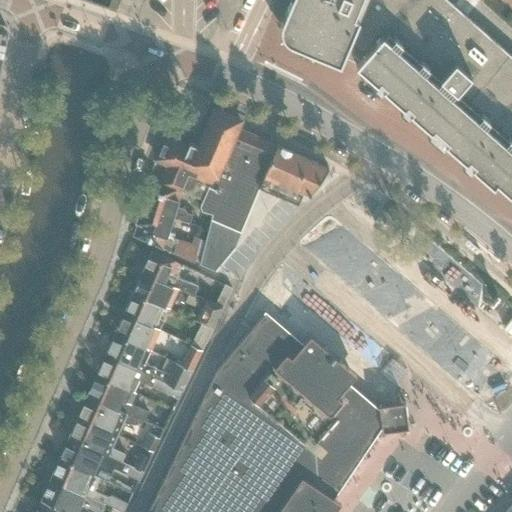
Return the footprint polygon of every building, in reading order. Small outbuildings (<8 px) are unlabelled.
[(295,0),(286,23),(286,32),(292,38),(340,58),(345,47),(359,59),(355,63),(411,113),(415,109),(511,194),(511,56),(448,0),(295,0)] [(189,142),(187,146),(166,137),(156,159),(168,164),(167,166),(160,184),(180,190),(179,191),(180,191),(202,199),(199,206),(200,209),(210,212),(201,254),(216,260),(238,242),(251,203),(262,175),(276,145),(235,128),(239,118),(214,108),(198,146),(189,142)] [(276,145),(262,175),(302,193),(307,195),(327,168),(309,160),(309,159),(276,144),(276,145)] [(180,191),(179,191),(149,181),(142,205),(152,209),(152,207),(172,215),(188,222),(191,214),(184,211),(184,209),(176,206),(180,191)] [(152,209),(142,205),(136,222),(143,225),(139,237),(183,256),(186,247),(184,241),(167,233),(172,215),(152,207),(152,209)] [(386,232),(394,220),(382,212),(374,224),(386,232)] [(151,251),(142,272),(177,287),(177,289),(194,296),(198,287),(176,277),(182,265),(151,251)] [(168,308),(177,289),(177,287),(142,272),(133,292),(168,308)] [(224,284),(216,304),(223,308),(229,295),(232,288),(224,284)] [(124,313),(160,329),(164,321),(158,318),(161,311),(165,313),(167,308),(168,309),(168,308),(133,292),(124,313)] [(223,308),(216,304),(206,299),(196,320),(201,323),(213,329),(223,308)] [(115,334),(151,350),(161,330),(160,330),(160,329),(124,313),(115,334)] [(301,345),(264,313),(262,316),(216,370),(147,511),(321,511),(371,439),(380,426),(383,426),(385,427),(387,428),(389,429),(391,429),(393,429),(396,428),(399,427),(401,425),(403,422),(404,418),(403,413),(402,410),(399,407),(396,405),(392,405),(387,406),(385,407),(383,408),(382,410),(379,411),(357,392),(346,384),(349,380),(350,379),(350,378),(351,377),(351,376),(350,375),(350,374),(350,373),(349,373),(348,372),(348,371),(346,370),(344,370),(343,370),(342,371),(341,371),(340,372),(337,375),(310,353),(313,350),(314,349),(314,347),(315,346),(315,345),(314,343),(314,342),(312,341),(311,340),(310,340),(308,339),(306,340),(305,340),(304,341),(301,345)] [(213,329),(201,323),(191,343),(203,349),(213,329)] [(145,363),(151,350),(115,334),(106,354),(184,389),(193,371),(181,365),(167,359),(164,364),(171,367),(167,373),(145,363)] [(203,349),(191,343),(181,365),(193,371),(203,349)] [(96,375),(134,392),(139,381),(152,387),(178,399),(182,391),(183,392),(184,389),(106,354),(96,375)] [(138,418),(138,419),(144,422),(148,412),(131,405),(136,393),(133,392),(134,392),(96,375),(87,396),(138,418)] [(78,416),(119,434),(124,422),(129,425),(130,423),(135,426),(138,419),(138,418),(87,396),(78,416)] [(78,416),(69,437),(122,461),(125,454),(113,448),(119,434),(78,416)] [(160,439),(149,433),(142,447),(154,452),(160,439)] [(101,476),(101,477),(108,481),(114,469),(139,480),(144,471),(132,466),(122,462),(122,461),(69,437),(60,458),(101,476)] [(132,466),(144,471),(150,458),(139,453),(132,466)] [(95,491),(101,477),(101,476),(60,458),(50,479),(106,503),(105,504),(112,507),(121,511),(124,511),(128,504),(112,496),(109,497),(95,491)] [(97,511),(101,511),(105,504),(106,503),(50,479),(41,500),(67,511),(75,511),(79,503),(97,511)] [(67,511),(41,500),(35,511),(67,511)] [(511,511),(511,503),(503,511),(511,511)]
